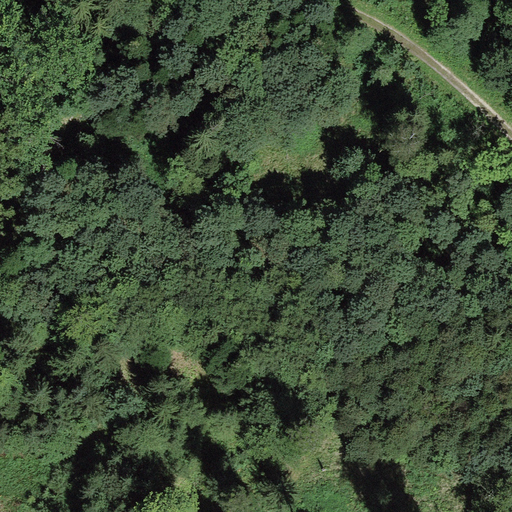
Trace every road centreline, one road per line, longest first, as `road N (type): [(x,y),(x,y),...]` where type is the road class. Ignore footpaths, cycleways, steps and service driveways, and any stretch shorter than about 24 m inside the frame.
road 1 (track): [(179,0),(115,51),(0,252)]
road 2 (track): [(511,134),(383,27),(315,0)]
